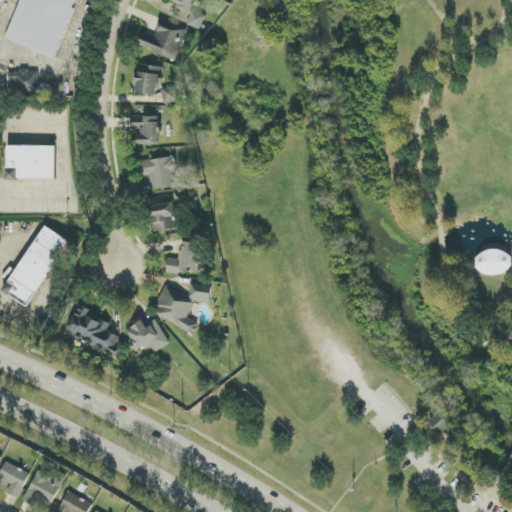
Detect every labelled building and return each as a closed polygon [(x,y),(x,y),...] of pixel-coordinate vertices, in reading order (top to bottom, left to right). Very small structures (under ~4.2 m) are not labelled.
[(79,0),(23,0),(9,42),(59,59),(79,0)] [(197,0),(168,0),(168,1),(192,15),(187,23),(199,30),(207,17),(193,9),(197,0)] [(188,29),(161,20),(155,38),(144,35),(140,47),(178,60),(188,29)] [(136,93),(159,96),(163,68),(140,64),(136,93)] [(9,92),(39,92),(39,71),(9,72),(9,92)] [(177,87),(163,89),(164,103),(179,102),(177,87)] [(140,145),(161,145),(162,117),(133,116),(132,130),(140,130),(140,145)] [(8,146),(8,179),(57,180),(57,146),(8,146)] [(179,186),(175,157),(142,161),(145,177),(151,176),(154,190),(179,186)] [(154,232),(178,229),(175,203),(151,206),(154,232)] [(4,292),(29,307),(70,241),(45,226),(4,292)] [(168,258),(167,274),(179,274),(179,271),(199,272),(201,244),(182,243),(182,259),(168,258)] [(477,252),(477,273),(511,274),(511,252),(477,252)] [(213,286),(192,284),(190,298),(167,287),(163,293),(162,306),(157,316),(194,334),(199,324),(188,318),(196,302),(211,303),(213,286)] [(67,335),(115,355),(122,337),(108,331),(111,324),(102,320),(101,322),(90,318),(93,310),(80,305),(67,335)] [(146,326),(144,322),(127,331),(137,350),(149,343),(154,353),(170,344),(156,321),(146,326)] [(451,426),(440,413),(428,422),(439,435),(451,426)] [(30,472),(5,463),(0,476),(0,484),(9,488),(6,493),(20,498),(30,472)] [(24,502),(36,507),(39,499),(52,505),(63,483),(38,471),(24,502)] [(88,511),(92,501),(67,493),(60,511),(88,511)]
